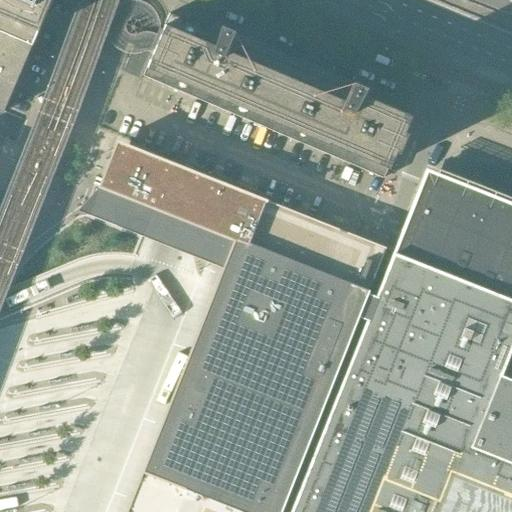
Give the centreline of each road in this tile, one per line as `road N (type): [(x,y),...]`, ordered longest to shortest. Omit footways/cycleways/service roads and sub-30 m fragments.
road 1 (unclassified): [(384,247),(278,511)]
road 2 (residential): [(214,0),(442,96)]
road 3 (residential): [(442,96),(384,247)]
road 4 (unclassified): [(93,0),(33,150)]
road 5 (primary): [(382,0),(511,54)]
